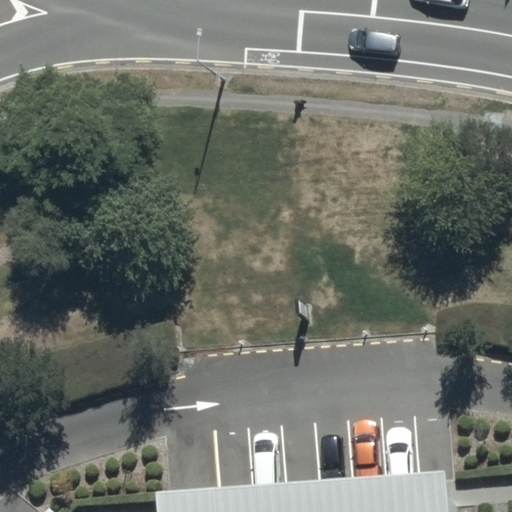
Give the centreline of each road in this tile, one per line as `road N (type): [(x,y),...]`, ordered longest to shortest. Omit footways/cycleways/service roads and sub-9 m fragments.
road 1 (primary): [(511,39),(309,0)]
road 2 (unclassified): [(139,0),(0,50)]
